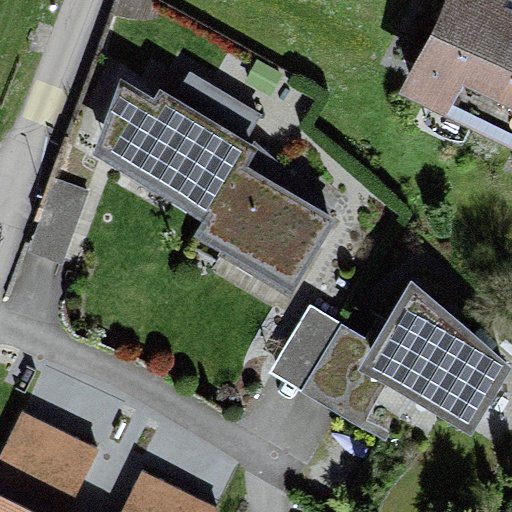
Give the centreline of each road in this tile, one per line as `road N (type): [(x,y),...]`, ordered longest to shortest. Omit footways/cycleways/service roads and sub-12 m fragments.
road 1 (residential): [(282,471),(99,368),(0,335)]
road 2 (residential): [(0,259),(98,0)]
